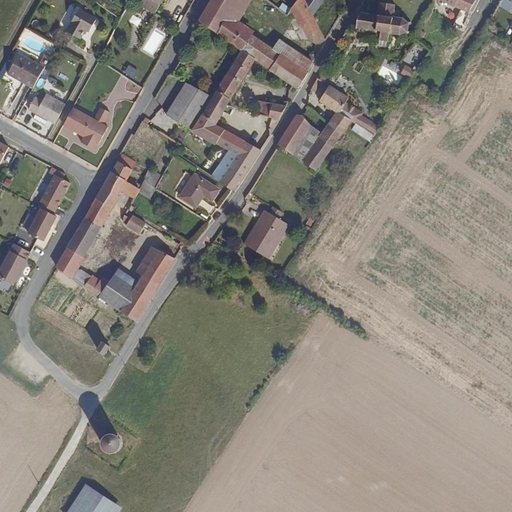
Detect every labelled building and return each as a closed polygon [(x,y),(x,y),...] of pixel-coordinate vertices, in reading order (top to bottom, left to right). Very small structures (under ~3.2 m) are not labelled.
[(154,15),(162,0),(143,0),(139,7),(154,15)] [(236,26),(226,20),(237,0),(214,0),(199,25),(239,51),(254,61),(299,90),(309,73),(307,72),(272,49),(252,37),(236,26)] [(238,22),(252,0),(237,0),(226,20),(236,26),(238,22)] [(304,0),(296,0),(290,12),(295,15),(298,11),(313,44),(317,46),(324,42),(315,24),(304,0)] [(304,0),(315,24),(329,2),(326,0),(304,0)] [(468,17),(477,0),(450,0),(447,7),(468,17)] [(355,29),(383,32),(383,36),(390,36),(391,33),(396,33),(396,37),(400,37),(401,34),(404,31),(407,33),(408,31),(407,29),(408,26),(411,26),(411,23),(408,23),(407,21),(411,19),(410,16),(406,18),(400,17),(400,15),(396,14),(396,10),(393,9),(393,5),(378,3),(377,4),(376,14),(358,13),(357,13),(355,29)] [(90,32),(97,19),(79,9),(66,30),(81,39),(86,30),(90,32)] [(254,33),(238,22),(236,26),(252,37),(254,33)] [(312,63),(277,41),(272,49),(307,72),(312,63)] [(230,99),(254,61),(239,51),(216,89),(230,99)] [(32,86),(44,67),(19,52),(8,71),(32,86)] [(318,90),(322,82),(318,79),(312,89),(314,90),(315,88),(318,90)] [(192,128),(211,97),(183,84),(165,116),(165,117),(192,128)] [(350,119),(341,113),(347,103),(349,100),(326,85),(316,99),(335,112),(327,125),(340,134),(350,119)] [(259,154),(213,126),(230,99),(216,89),(211,97),(192,128),(227,151),(210,176),(234,192),(259,154)] [(56,124),(68,104),(48,93),(44,101),(37,97),(30,109),(36,113),(48,120),(56,124)] [(363,114),(347,103),(341,113),(350,119),(365,130),(370,123),(361,117),(363,114)] [(277,121),(285,109),(258,104),(255,116),(277,121)] [(99,145),(109,128),(105,125),(111,113),(103,108),(96,120),(75,108),(65,126),(85,137),(82,143),(95,149),(98,144),(99,145)] [(48,120),(36,113),(34,117),(46,125),(48,120)] [(291,155),(309,126),(304,117),(296,116),(278,146),(291,155)] [(374,136),(379,129),(370,123),(365,130),(374,136)] [(315,171),(340,134),(327,125),(321,134),(302,163),(315,171)] [(302,163),(321,134),(309,126),(291,155),(302,163)] [(0,164),(2,165),(10,150),(0,143),(0,164)] [(132,174),(136,167),(122,158),(118,165),(132,174)] [(126,186),(132,174),(118,165),(111,176),(126,186)] [(204,196),(213,201),(223,185),(195,169),(179,197),(197,208),(204,196)] [(78,271),(125,196),(135,202),(139,195),(132,190),(126,186),(111,176),(67,251),(69,253),(58,270),(73,280),(78,271)] [(58,210),(70,187),(55,178),(43,202),(58,210)] [(139,195),(146,185),(142,182),(139,186),(136,184),(132,190),(139,195)] [(265,259),(286,226),(277,220),(281,215),(272,209),(268,214),(263,212),(242,245),(265,259)] [(44,243),(57,219),(42,210),(29,234),(44,243)] [(146,233),(151,226),(129,212),(124,220),(146,233)] [(32,254),(15,245),(2,271),(18,279),(32,254)] [(146,278),(163,253),(155,248),(138,273),(146,278)] [(139,325),(177,267),(176,266),(178,263),(163,253),(146,278),(138,290),(122,313),(139,325)] [(86,288),(92,279),(78,271),(73,280),(86,288)] [(103,300),(113,285),(103,278),(99,284),(92,279),(86,288),(103,300)] [(122,313),(138,290),(118,278),(113,285),(103,300),(122,313)] [(102,356),(106,349),(99,344),(95,351),(99,354),(102,356)] [(123,442),(122,439),(121,437),(120,435),(118,433),(115,432),(113,432),(110,432),(108,433),(106,435),(104,437),(103,439),(103,442),(103,444),(104,447),(105,449),(107,450),(109,452),(111,452),(114,452),(116,452),(119,450),(121,449),(122,447),(123,444),(123,442)] [(69,511),(117,511),(125,501),(96,483),(82,504),(75,499),(68,511),(69,511)]
